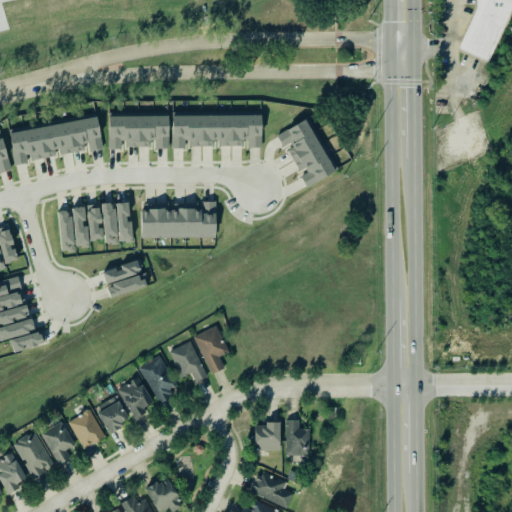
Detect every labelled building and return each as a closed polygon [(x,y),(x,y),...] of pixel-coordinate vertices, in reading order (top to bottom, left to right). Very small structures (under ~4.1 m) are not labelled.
[(511,0),(472,0),(472,4),(453,45),(487,62),(511,11),(511,0)] [(105,116),(166,115),(166,148),(153,148),(153,140),(147,140),(147,146),(124,146),(124,140),(119,140),(119,148),(106,149),(105,116)] [(260,148),(259,115),(170,116),(171,148),(182,147),(182,139),(187,139),(187,146),(213,145),(212,140),(218,140),(218,147),(241,146),(241,140),(246,140),(246,148),(260,148)] [(6,133),(94,116),(100,148),(88,150),(86,142),(80,143),(82,150),(59,154),(57,148),(52,149),(53,155),(29,160),(28,154),(24,155),(25,163),(12,165),(6,133)] [(305,187),(333,171),(303,118),(272,135),(280,148),(288,143),(290,147),(285,150),(297,170),(303,167),(306,173),(299,176),(305,187)] [(0,172),(9,170),(5,156),(4,156),(0,141),(0,172)] [(138,210),(138,238),(213,237),(213,201),(201,201),(201,209),(191,209),(191,208),(175,208),(175,210),(161,210),(161,208),(145,209),(144,212),(141,212),(141,210),(138,210)] [(116,203),(117,240),(131,240),(131,220),(128,220),(127,202),(116,203)] [(101,203),(103,243),(116,242),(114,203),(101,203)] [(102,239),(102,226),(100,226),(99,204),(86,205),(88,240),(102,239)] [(87,225),(84,226),(83,207),(72,208),(74,245),(88,244),(87,225)] [(59,251),(72,251),(72,211),(58,211),(59,251)] [(0,227),(0,250),(2,263),(15,261),(9,226),(0,227)] [(103,283),(134,274),(133,271),(136,270),(137,272),(140,271),(139,266),(141,265),(139,258),(117,264),(119,270),(114,271),(113,268),(99,272),(103,283)] [(104,286),(108,298),(145,285),(143,280),(146,280),(143,272),(104,286)] [(0,295),(19,289),(23,302),(0,308),(0,295)] [(0,311),(0,325),(28,316),(25,304),(0,311)] [(0,326),(29,318),(32,328),(25,330),(26,333),(0,340),(0,326)] [(211,375),(224,368),(218,357),(228,352),(215,325),(192,336),(211,375)] [(168,352),(180,378),(190,373),(194,382),(206,376),(189,341),(168,352)] [(157,404),(173,397),(169,389),(174,386),(160,356),(139,366),(157,404)] [(135,377),(150,402),(141,408),(143,412),(132,419),(115,389),(125,383),(127,381),(131,378),(133,378),(135,377)] [(94,413),(116,400),(126,418),(119,422),(121,425),(107,434),(94,413)] [(84,408),(81,411),(80,413),(66,422),(81,449),(103,436),(88,409),(84,408)] [(297,419),(297,429),(307,429),(307,455),(284,455),(284,419),(297,419)] [(38,433),(58,421),(72,444),(63,450),(68,457),(57,464),(38,433)] [(277,422),(277,451),(253,451),(252,426),(264,426),(264,422),(277,422)] [(52,468),(36,432),(14,442),(31,478),(52,468)] [(192,447),(191,449),(191,451),(193,453),(195,454),(198,453),(200,451),(200,448),(198,446),(196,445),(193,445),(192,447)] [(17,488),(5,494),(0,485),(0,456),(8,452),(24,478),(14,483),(17,488)] [(248,494),(288,507),(292,492),(282,489),(285,480),(262,473),(259,480),(253,478),(248,494)] [(157,511),(160,511),(169,507),(171,511),(172,511),(183,506),(166,477),(144,490),(157,511)] [(151,511),(144,499),(137,503),(133,496),(120,503),(124,510),(121,511),(151,511)] [(277,511),(254,500),(253,502),(252,502),(250,507),(250,508),(249,510),(241,506),(238,511),(277,511)]
